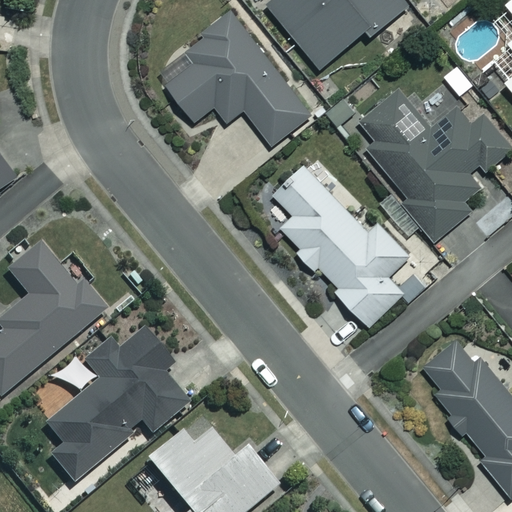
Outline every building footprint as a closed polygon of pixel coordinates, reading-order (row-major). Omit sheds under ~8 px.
[(272,0),(266,6),(317,69),(364,31),(370,39),(408,9),(400,0),(272,0)] [(511,2),(502,11),(511,24),(511,47),(509,50),(511,53),(511,81),(503,89),(511,99),(511,2)] [(310,115),(233,14),(189,47),(193,52),(177,64),(180,69),(160,85),(190,124),(214,106),(226,123),(243,110),(270,146),(310,115)] [(472,86),(456,64),(442,75),(459,97),(472,86)] [(477,162),(484,171),(510,151),(482,117),(470,126),(456,109),(430,130),(399,91),(359,123),(375,142),(366,150),(405,199),(400,203),(432,243),(491,195),(469,168),(477,162)] [(0,186),(18,175),(0,147),(0,186)] [(311,275),(319,267),(338,287),(333,292),(367,328),(401,295),(385,278),(408,257),(377,224),(367,234),(304,168),(274,196),(294,217),(282,228),(301,249),(294,256),(311,275)] [(75,287),(42,244),(9,269),(30,295),(0,318),(0,327),(2,330),(0,331),(0,391),(104,310),(82,282),(75,287)] [(172,363),(143,328),(121,347),(113,337),(85,360),(99,377),(46,421),(62,440),(47,452),(72,481),(141,423),(150,434),(188,403),(162,372),(172,363)] [(460,439),(467,433),(486,456),(479,462),(509,498),(511,496),(511,399),(479,360),(473,365),(455,343),(424,369),(440,389),(434,393),(451,414),(445,420),(460,439)] [(233,456),(211,428),(193,443),(182,429),(147,457),(190,509),(185,511),(244,511),(279,484),(246,445),(233,456)]
